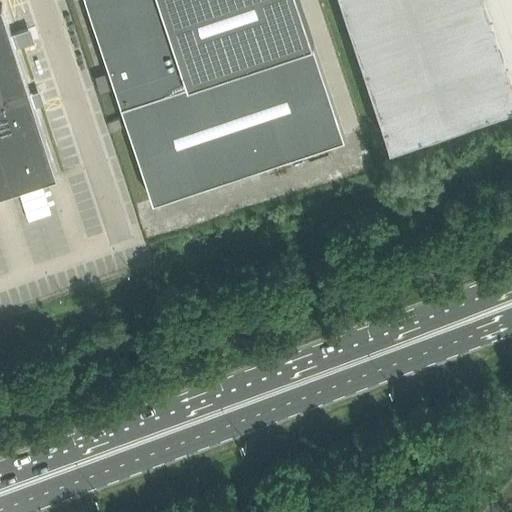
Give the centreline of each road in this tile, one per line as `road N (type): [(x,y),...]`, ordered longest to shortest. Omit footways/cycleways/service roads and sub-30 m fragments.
road 1 (primary): [(0,511),(511,318)]
road 2 (primary): [(511,278),(0,468)]
